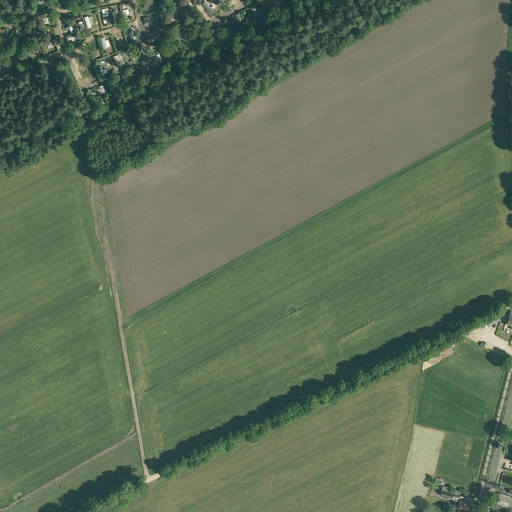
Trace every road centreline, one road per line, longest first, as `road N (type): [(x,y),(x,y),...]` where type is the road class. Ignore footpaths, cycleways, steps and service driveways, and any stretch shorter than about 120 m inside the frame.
road 1 (track): [(511,305),(88,511)]
road 2 (track): [(304,0),(0,157)]
